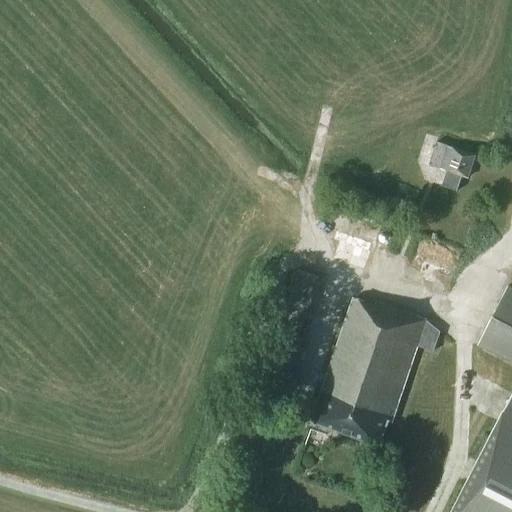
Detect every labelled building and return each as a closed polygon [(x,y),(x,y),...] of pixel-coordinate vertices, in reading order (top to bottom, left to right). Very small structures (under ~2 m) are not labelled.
[(439,149),(437,148),(433,160),(439,162),(437,168),(447,171),(442,186),(456,191),(461,176),(467,178),(474,155),(445,145),(441,143),(439,149)] [(298,270),(278,330),(297,337),(318,277),(298,270)] [(511,511),(511,289),(507,286),(477,345),(511,363),(511,392),(450,511),(511,511)] [(373,305),(353,298),(311,421),(379,446),(387,421),(391,423),(417,346),(433,352),(439,332),(426,320),(374,302),(373,305)] [(272,328),(254,381),(293,394),(311,342),(297,337),(278,330),(272,328)]
